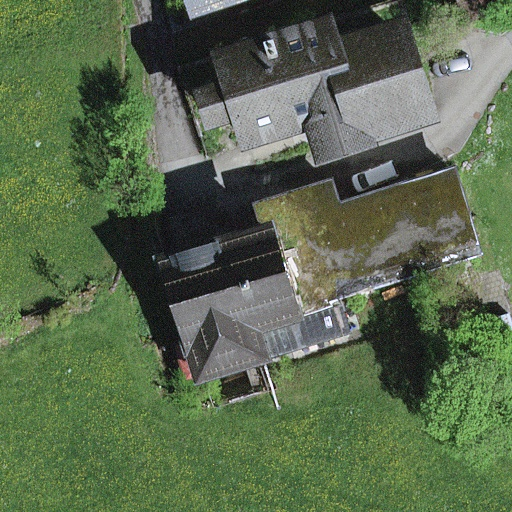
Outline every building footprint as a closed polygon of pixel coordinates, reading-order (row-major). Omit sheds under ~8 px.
[(280,0),(190,0),(195,13),(234,0),(239,0),(244,13),(280,1),(280,0)] [(511,0),(457,0),(465,23),(511,7),(511,0)] [(366,140),(364,133),(407,120),(396,81),(410,77),(397,35),(338,53),(328,22),(222,55),(231,84),(241,116),(250,145),(318,124),(326,152),(366,140)] [(407,120),(422,115),(410,77),(396,81),(407,120)] [(218,122),(241,116),(231,84),(209,91),(218,122)] [(338,301),(481,257),(455,174),(340,210),(332,186),(260,209),(268,233),(167,264),(201,376),(347,332),(338,301)]
